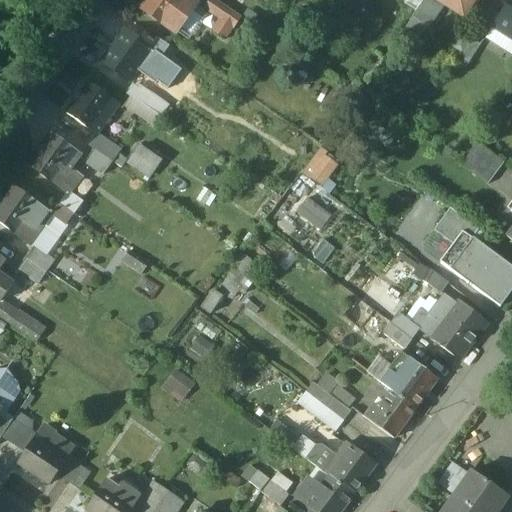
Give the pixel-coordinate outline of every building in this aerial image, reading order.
[(197,8),(184,0),(150,0),(143,11),(170,30),(169,32),(176,37),(177,35),(178,35),(197,8)] [(240,16),(215,0),(207,0),(202,8),(220,19),(232,27),(233,28),(240,16)] [(425,0),(414,16),(428,26),(439,11),(436,9),(442,0),(425,0)] [(478,0),(451,0),(455,3),(451,9),(466,19),(478,0)] [(511,0),(509,0),(489,31),(511,46),(511,0)] [(232,27),(220,19),(212,32),(224,39),(232,27)] [(166,63),(125,34),(103,64),(127,81),(140,64),(145,68),(148,63),(159,71),(160,71),(166,63)] [(482,44),(472,38),(460,58),(469,64),(482,44)] [(159,71),(148,63),(145,68),(140,64),(127,81),(137,88),(139,86),(151,94),(165,74),(160,71),(159,71)] [(89,85),(67,115),(95,135),(97,136),(110,118),(108,117),(117,105),(89,85)] [(151,94),(139,86),(137,88),(131,98),(161,119),(169,107),(158,98),(151,94)] [(120,152),(97,136),(95,135),(87,147),(93,151),(112,163),(120,152)] [(79,158),(51,136),(29,166),(67,194),(70,196),(83,178),(71,170),(79,158)] [(506,165),(478,144),(464,164),(491,185),(506,165)] [(326,187),(342,162),(320,148),(304,173),(326,187)] [(158,162),(141,150),(130,167),(147,179),(158,162)] [(93,151),(85,163),(103,176),(112,163),(93,151)] [(51,215),(13,188),(0,207),(0,224),(30,246),(52,216),(51,215)] [(70,196),(67,194),(59,205),(74,216),(75,215),(82,204),(70,196)] [(74,216),(59,205),(51,215),(52,216),(52,215),(67,226),(70,221),(74,216)] [(478,231),(451,210),(435,231),(453,245),(463,233),(472,239),(478,231)] [(80,219),(75,215),(74,216),(70,221),(76,225),(80,219)] [(442,260),(501,305),(511,290),(511,269),(472,239),(463,233),(453,245),(442,260)] [(54,261),(35,248),(27,259),(46,272),(54,261)] [(149,265),(129,252),(123,261),(142,274),(149,265)] [(0,268),(5,261),(0,256),(0,302),(1,303),(2,302),(13,286),(0,277),(0,268)] [(46,272),(27,259),(19,272),(38,285),(46,272)] [(449,285),(431,272),(424,282),(442,295),(449,285)] [(457,307),(444,297),(428,319),(421,314),(412,327),(420,333),(460,363),(488,326),(459,305),(457,307)] [(46,330),(2,302),(1,303),(0,304),(0,317),(38,342),(46,330)] [(412,327),(399,318),(392,328),(412,343),(420,333),(412,327)] [(412,343),(392,328),(384,339),(404,354),(412,343)] [(436,382),(400,355),(390,369),(387,373),(389,374),(381,385),(392,393),(415,411),(436,382)] [(377,359),(367,375),(381,385),(389,374),(387,373),(390,369),(377,359)] [(182,403),(198,383),(178,368),(162,387),(182,403)] [(2,378),(0,377),(0,419),(0,420),(3,422),(21,397),(19,390),(2,378)] [(354,410),(315,381),(308,390),(346,419),(354,410)] [(415,411),(392,393),(380,410),(375,406),(366,419),(394,440),(415,411)] [(3,422),(0,420),(0,440),(2,438),(9,426),(3,422)] [(302,438),(278,420),(271,430),(295,448),(302,438)] [(37,436),(13,421),(9,426),(2,438),(26,454),(37,436)] [(74,448),(56,435),(50,443),(38,435),(26,454),(18,465),(49,485),(74,448)] [(376,463),(347,442),(339,454),(338,453),(325,471),(331,475),(355,493),(376,463)] [(73,461),(62,478),(70,483),(81,467),(81,466),(73,461)] [(81,466),(81,467),(70,483),(80,490),(91,474),(81,466)] [(471,470),(442,511),(497,511),(509,494),(471,470)] [(323,487),(319,492),(314,488),(305,501),(319,511),(340,511),(355,493),(331,475),(323,487)] [(288,493),(271,480),(263,491),(280,503),(288,493)] [(323,487),(313,480),(300,497),(305,501),(314,488),(319,492),(323,487)] [(119,489),(107,481),(86,511),(88,511),(130,511),(140,498),(122,485),(119,489)] [(177,511),(184,503),(164,489),(156,501),(148,511),(177,511)] [(148,511),(156,501),(146,494),(136,509),(139,511),(148,511)]
